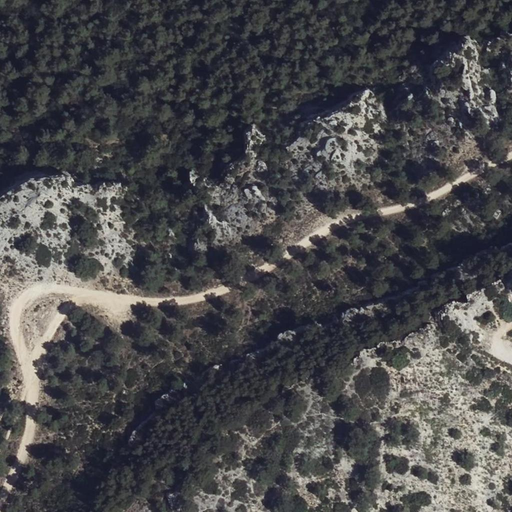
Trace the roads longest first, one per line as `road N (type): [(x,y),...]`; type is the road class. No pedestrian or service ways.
road 1 (track): [(511,155),(463,184),(372,206),(218,290),(160,302),(45,288),(22,296),(13,327),(30,400),(21,468),(0,506)]
road 2 (track): [(88,293),(53,318),(36,351),(30,400)]
